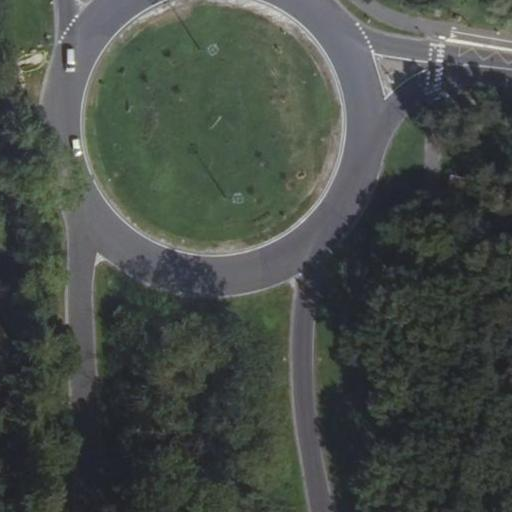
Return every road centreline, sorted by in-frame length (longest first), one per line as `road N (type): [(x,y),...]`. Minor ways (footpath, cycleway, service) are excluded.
road 1 (primary): [(85,211),(79,307),(86,511)]
road 2 (primary): [(318,511),(303,321),(314,240)]
road 3 (primary): [(85,211),(121,248),(167,272),(219,278),(269,267),(314,240)]
road 4 (residential): [(511,67),(390,49),(330,24)]
road 5 (residential): [(366,136),(422,87),(511,75)]
road 6 (primary): [(66,74),(58,121),(64,168),(85,211)]
road 7 (primary): [(366,136),(352,58),(330,24)]
